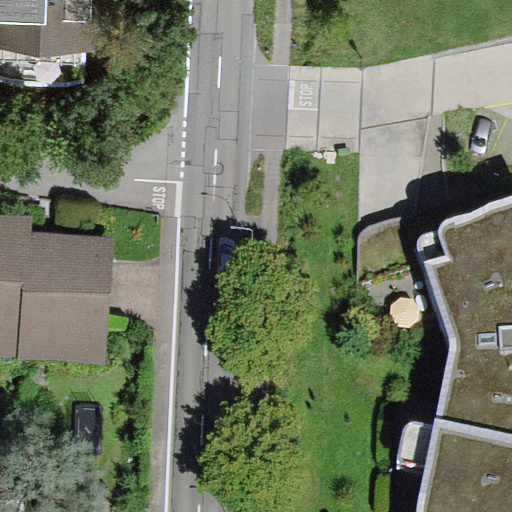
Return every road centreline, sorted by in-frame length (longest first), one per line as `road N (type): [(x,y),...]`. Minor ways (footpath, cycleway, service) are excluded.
road 1 (tertiary): [(201,511),(214,185)]
road 2 (residential): [(214,185),(0,167)]
road 3 (tertiary): [(214,185),(222,0)]
